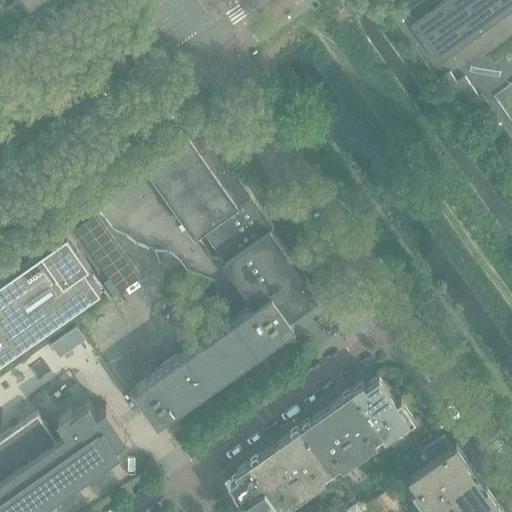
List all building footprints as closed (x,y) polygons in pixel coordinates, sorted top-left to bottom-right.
[(511,0),(444,0),(411,24),(438,62),(511,8),(511,0)] [(450,72),(438,80),(458,109),(478,94),(464,76),(456,81),(450,72)] [(189,310),(129,352),(145,375),(134,383),(136,385),(137,387),(158,416),(170,408),(202,385),(210,380),(226,369),(235,362),(254,349),(257,347),(258,345),(275,334),(294,321),(323,300),(285,245),(288,243),(201,120),(145,160),(162,184),(169,179),(255,300),(207,334),(189,310)] [(0,355),(99,286),(100,285),(61,229),(0,271),(0,355)] [(415,418),(401,398),(397,401),(378,374),(365,384),(362,380),(354,386),(383,428),(386,432),(394,426),(398,430),(415,418)] [(383,428),(354,386),(301,423),(331,465),(341,458),(343,462),(376,439),(373,435),(383,428)] [(0,511),(21,511),(117,445),(118,444),(119,444),(115,439),(125,432),(126,431),(125,430),(109,407),(106,403),(105,403),(97,409),(93,405),(89,398),(74,408),(71,405),(58,414),(58,415),(47,423),(38,409),(0,435),(0,511)] [(331,465),(301,423),(249,460),(278,502),(288,495),(291,499),(323,476),(320,472),(331,465)] [(413,472),(451,445),(447,439),(443,433),(431,442),(423,447),(426,452),(409,465),(413,472)] [(479,511),(497,500),(477,471),(456,441),(451,445),(413,472),(410,474),(416,483),(412,486),(429,511),(479,511)] [(363,457),(356,463),(362,472),(370,467),(363,457)] [(278,502),(249,460),(237,468),(239,472),(225,482),(246,511),(271,511),(269,508),(278,502)] [(398,481),(393,473),(382,480),(387,488),(398,481)] [(505,511),(497,500),(479,511),(505,511)] [(339,511),(342,511),(335,501),(326,507),(329,511),(339,511)] [(404,511),(417,511),(420,510),(415,503),(404,511)]
